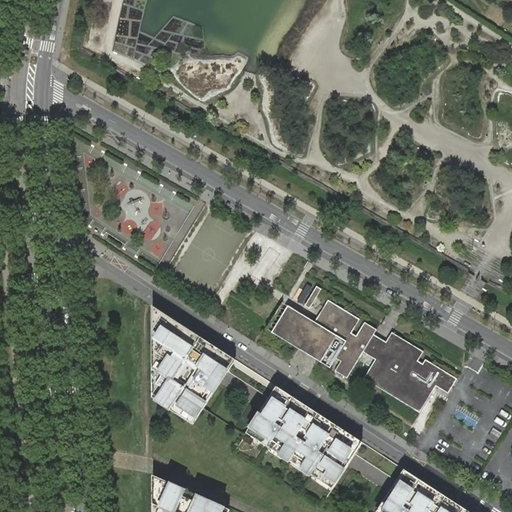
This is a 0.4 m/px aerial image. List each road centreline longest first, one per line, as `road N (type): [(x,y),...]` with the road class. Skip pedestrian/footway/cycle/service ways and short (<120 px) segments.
road 1 (residential): [(511,349),(41,85)]
road 2 (residential): [(485,511),(71,244),(56,242)]
road 3 (secondary): [(56,242),(85,511)]
road 4 (secondary): [(41,85),(56,242)]
